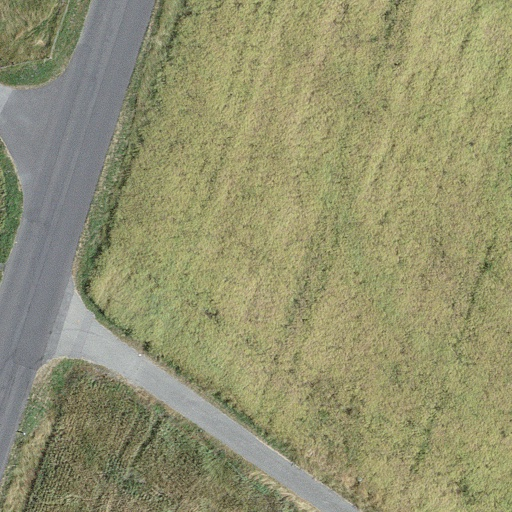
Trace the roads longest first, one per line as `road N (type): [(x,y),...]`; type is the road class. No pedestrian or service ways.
road 1 (tertiary): [(129,0),(0,414)]
road 2 (track): [(312,511),(32,315)]
